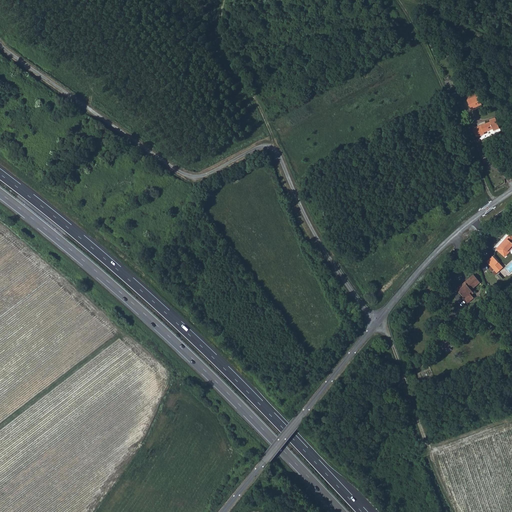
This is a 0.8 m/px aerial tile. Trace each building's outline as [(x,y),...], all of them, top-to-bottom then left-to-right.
[(478,96),(472,98),(475,105),(477,104),(478,107),(482,105),(481,103),(478,96)] [(490,120),(491,122),(495,131),(500,129),(497,118),(493,119),(490,120)] [(491,122),(484,125),(487,131),(493,129),(494,131),(495,131),(491,122)] [(484,125),(476,128),(479,136),(485,134),(484,132),(487,131),(484,125)] [(498,245),(497,247),(505,255),(511,249),(511,250),(511,233),(510,232),(507,236),(508,237),(502,245),(500,244),(498,245)] [(488,261),(491,263),(498,259),(493,255),(488,261)] [(498,259),(491,263),(499,271),(503,266),(501,264),(500,265),(498,262),(499,260),(498,259)] [(480,283),(473,276),(464,284),(466,285),(458,292),(468,304),(474,299),(472,298),(471,296),(469,294),(472,292),(471,291),(480,283)] [(466,285),(464,284),(456,291),(458,292),(466,285)] [(448,339),(441,344),(447,353),(454,347),(448,339)]
